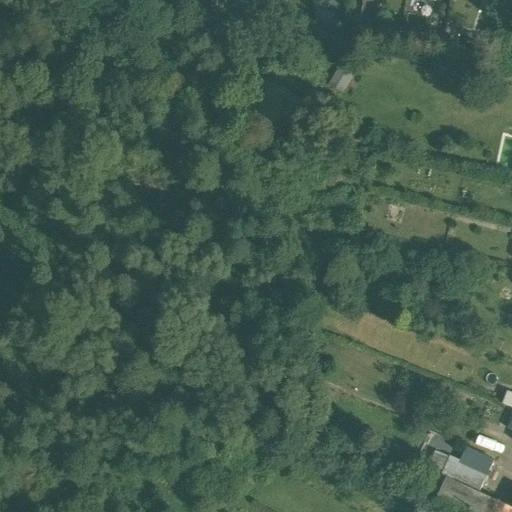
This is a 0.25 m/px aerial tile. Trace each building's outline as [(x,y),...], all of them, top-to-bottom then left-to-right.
[(406,15),(363,7),(359,32),(402,40),(406,15)] [(511,394),(507,393),(502,405),(511,408),(511,394)] [(465,466),(450,458),(441,476),(448,479),(456,483),(458,479),(464,468),(465,466)] [(464,468),(458,479),(481,490),(486,479),(464,468)] [(436,474),(421,505),(434,511),(448,479),(441,476),(436,474)] [(456,483),(448,479),(434,511),(433,511),(468,511),(478,493),(456,483)] [(481,490),(458,479),(456,483),(478,493),(479,494),(481,490)] [(479,494),(478,493),(468,511),(511,511),(511,509),(510,509),(479,494)]
